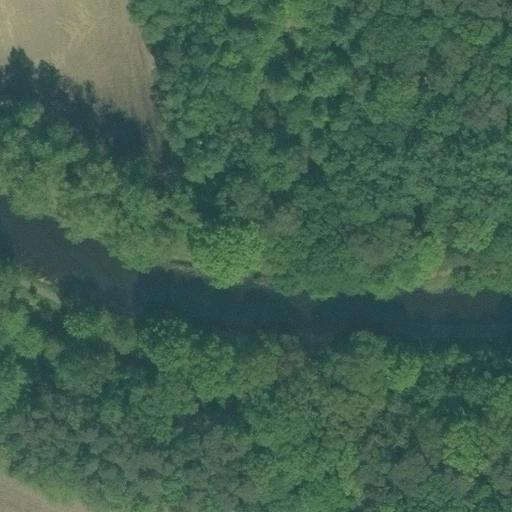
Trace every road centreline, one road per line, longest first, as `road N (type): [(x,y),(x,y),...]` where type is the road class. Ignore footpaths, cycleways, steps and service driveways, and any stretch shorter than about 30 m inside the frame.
road 1 (unclassified): [(511,380),(224,387),(0,287)]
road 2 (track): [(0,171),(86,214),(263,269),(511,256)]
